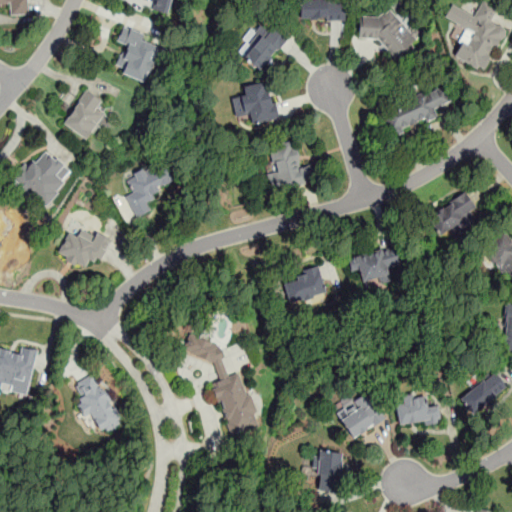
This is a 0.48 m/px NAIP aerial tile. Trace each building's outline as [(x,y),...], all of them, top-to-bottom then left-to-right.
[(29,14),(28,0),(0,0),(0,5),(9,5),(9,14),(29,14)] [(155,0),(153,9),(168,13),(171,0),(155,0)] [(345,19),(345,0),(299,0),(299,19),(345,19)] [(485,70),(507,29),(492,21),(498,8),(482,0),(474,16),(463,10),(456,23),(466,28),(453,53),(485,70)] [(358,37),(380,37),(380,54),(411,54),(411,28),(400,28),(400,14),(358,14),(358,37)] [(288,37),(270,22),(242,56),(260,70),(288,37)] [(122,26),(116,41),(125,45),(115,70),(144,81),(160,41),(122,26)] [(276,119),(271,80),(241,85),(247,124),(276,119)] [(101,114),(98,112),(104,101),(85,88),(62,123),(85,138),(101,114)] [(389,133),(438,117),(435,107),(450,102),(446,88),(381,109),(389,133)] [(313,182),(310,165),(301,167),(296,143),(268,149),(276,190),(313,182)] [(65,183),(55,172),(62,166),(47,150),(16,180),(41,206),(65,183)] [(135,217),(152,209),(146,196),(174,182),(162,158),(125,176),(132,192),(125,195),(135,217)] [(432,214),(445,231),(477,207),(465,190),(432,214)] [(99,262),(109,243),(71,224),(57,254),(84,268),(89,258),(99,262)] [(501,280),(511,274),(511,244),(505,232),(481,246),(501,280)] [(401,269),(394,245),(349,258),(356,282),(401,269)] [(298,278),(283,283),(290,303),(326,292),(318,265),(296,272),(298,278)] [(511,302),(507,302),(503,344),(511,344),(511,302)] [(242,372),(225,376),(213,328),(184,336),(190,360),(213,355),(219,381),(215,382),(228,434),(256,427),(242,372)] [(0,382),(26,390),(36,353),(0,343),(0,382)] [(471,414),(509,388),(497,370),(459,397),(471,414)] [(121,416),(95,377),(72,392),(98,432),(121,416)] [(352,438),(381,420),(365,395),(354,402),(356,406),(339,417),(352,438)] [(397,398),(398,424),(440,423),(440,406),(428,406),(427,397),(397,398)] [(341,450),(314,450),(314,490),(340,491),(341,450)]
